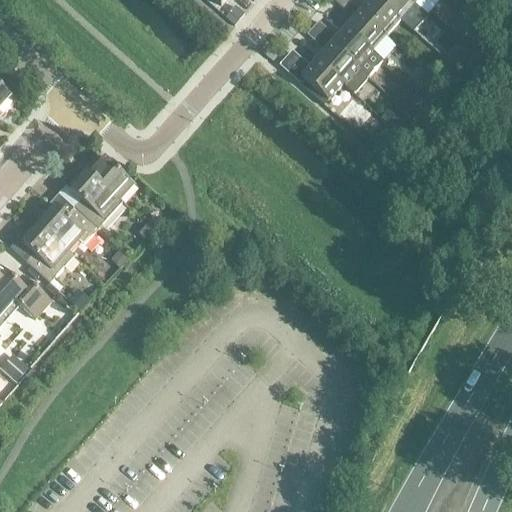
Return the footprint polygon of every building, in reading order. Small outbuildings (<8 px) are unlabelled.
[(387,38),(343,0),(339,0),(336,4),(355,21),(346,31),(373,55),(387,38)] [(401,22),(376,0),(374,0),(367,9),(356,0),(343,0),(387,38),(401,22)] [(416,6),(408,0),(376,0),(401,22),(414,33),(422,24),(410,13),(416,6)] [(490,0),(478,0),(476,2),(485,10),(492,2),(490,0)] [(235,8),(225,19),(235,28),(245,17),(235,8)] [(373,55),(346,31),(338,41),(319,24),(313,30),(358,71),(373,55)] [(358,71),(313,30),(307,37),(326,54),(318,63),(344,87),(358,71)] [(468,53),(456,43),(443,57),(455,68),(468,53)] [(344,87),(318,63),(311,71),(299,62),(298,63),(290,56),(279,67),(324,107),(328,103),(329,103),(344,87)] [(453,69),(438,58),(433,64),(447,76),(453,69)] [(0,87),(0,121),(17,103),(0,87)] [(430,106),(412,89),(398,104),(417,121),(430,106)] [(413,126),(392,108),(381,120),(402,138),(413,126)] [(119,203),(134,186),(105,160),(90,176),(90,177),(119,203)] [(90,176),(87,174),(70,192),(82,202),(74,211),(98,232),(122,205),(119,203),(90,177),(90,176)] [(39,228),(69,255),(79,244),(83,248),(98,232),(74,211),(66,219),(55,209),(39,228)] [(158,235),(154,232),(162,223),(155,217),(138,235),(149,245),(158,235)] [(69,255),(39,228),(22,246),(34,256),(26,265),(30,269),(26,273),(36,282),(40,278),(49,286),(74,259),(69,255)] [(129,260),(119,251),(110,261),(120,270),(129,260)] [(0,339),(1,339),(0,338),(0,329),(20,307),(35,321),(51,303),(23,278),(18,284),(1,269),(0,270),(0,339)] [(58,294),(49,286),(46,290),(55,298),(58,294)] [(68,303),(80,313),(86,306),(75,296),(68,303)] [(26,370),(12,358),(2,370),(16,382),(26,370)]
